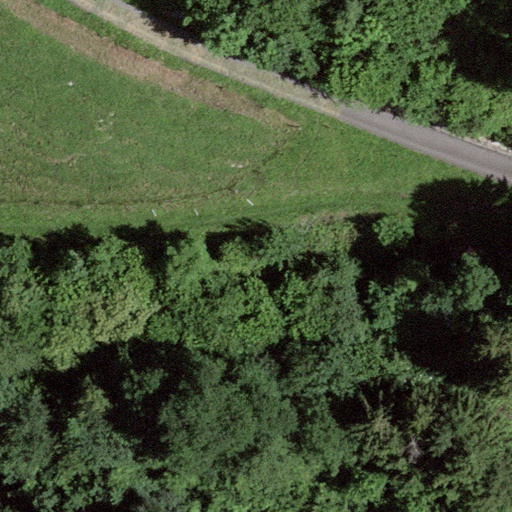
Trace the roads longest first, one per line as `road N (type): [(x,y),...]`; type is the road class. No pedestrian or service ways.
road 1 (track): [(511,216),(390,200),(0,228)]
road 2 (track): [(94,0),(197,53),(511,168)]
